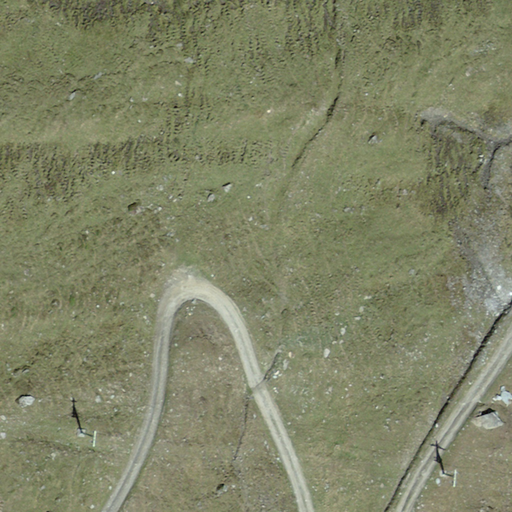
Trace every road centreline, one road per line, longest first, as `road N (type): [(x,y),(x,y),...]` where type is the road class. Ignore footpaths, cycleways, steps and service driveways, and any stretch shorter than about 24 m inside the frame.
road 1 (track): [(306,511),(235,315),(194,287),(165,302),(162,414),(106,511)]
road 2 (track): [(511,345),(410,511)]
